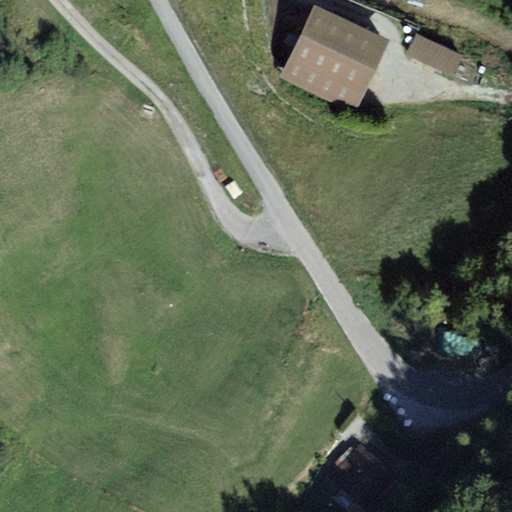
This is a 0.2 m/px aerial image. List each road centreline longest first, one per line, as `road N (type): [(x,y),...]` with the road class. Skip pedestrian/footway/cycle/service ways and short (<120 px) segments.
road 1 (unclassified): [(292,226),(263,234),(240,225),(169,110),(58,0)]
road 2 (unclassified): [(292,226),(399,381),(450,397),(476,394),(511,373)]
road 3 (unclassified): [(159,0),(292,226)]
